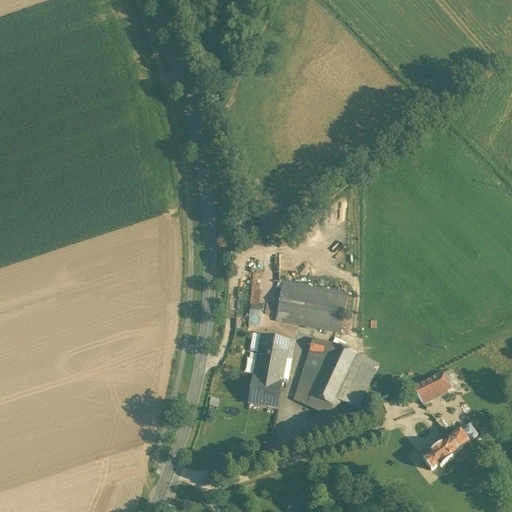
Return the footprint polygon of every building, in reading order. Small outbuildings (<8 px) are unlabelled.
[(253,278),(252,302),(261,303),(263,278),(253,278)] [(348,292),(282,281),(276,321),(341,331),(348,292)] [(251,326),(263,326),(263,305),(251,305),(251,326)] [(290,341),(262,336),(250,402),(278,408),(290,341)] [(367,359),(334,343),(313,338),(310,351),(298,389),(304,392),(322,401),(339,408),(342,401),(352,379),(357,369),(361,371),(367,359)] [(367,359),(361,371),(357,369),(352,379),(367,387),(378,364),(367,359)] [(460,388),(452,370),(445,374),(452,389),(448,391),(449,394),(460,388)] [(444,373),(411,389),(422,403),(448,391),(452,389),(445,374),(444,373)] [(357,408),(367,387),(352,379),(342,401),(357,408)] [(322,401),(304,392),(299,401),(318,410),(322,401)] [(209,404),(218,407),(220,400),(212,396),(209,404)] [(335,417),(339,408),(322,401),(318,410),(335,417)] [(215,416),(217,407),(209,405),(208,414),(215,416)] [(470,425),(461,432),(469,442),(478,436),(470,425)] [(461,431),(443,445),(442,444),(430,453),(431,454),(423,459),(432,471),(439,465),(441,468),(454,459),(452,456),(469,443),(469,442),(461,432),(461,431)] [(354,501),(349,505),(349,504),(348,505),(349,505),(341,510),(342,511),(353,511),(359,508),(354,501)]
